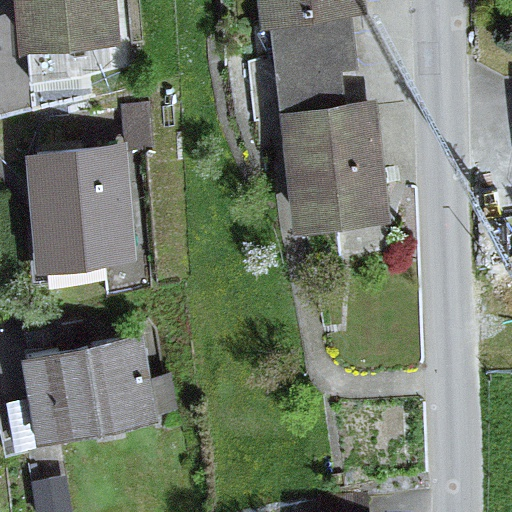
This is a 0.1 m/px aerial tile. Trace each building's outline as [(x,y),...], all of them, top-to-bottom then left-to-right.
[(19,0),(23,42),(106,35),(103,0),(19,0)] [(284,15),(288,58),(290,70),(350,63),(344,8),(353,7),(352,0),(261,0),(263,17),(284,15)] [(296,221),(377,212),(365,106),(338,109),(334,66),(350,64),(350,63),(290,70),(274,71),(279,116),(284,115),(296,221)] [(124,148),(147,146),(144,104),(120,106),(124,148)] [(113,147),(32,154),(41,261),(122,254),(113,147)] [(29,396),(39,394),(46,433),(147,416),(147,413),(164,410),(158,373),(141,377),(134,336),(83,344),(80,321),(57,325),(60,348),(22,354),(29,396)]
